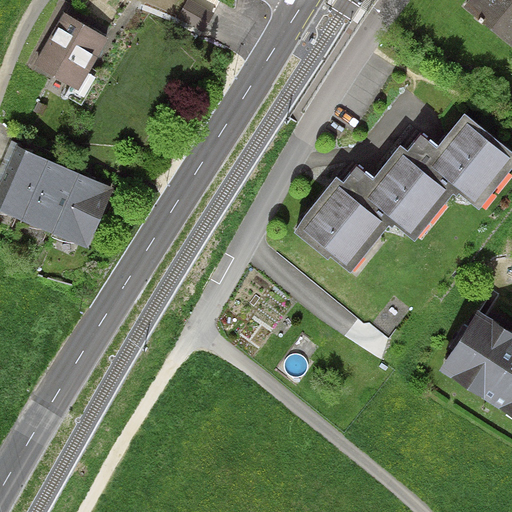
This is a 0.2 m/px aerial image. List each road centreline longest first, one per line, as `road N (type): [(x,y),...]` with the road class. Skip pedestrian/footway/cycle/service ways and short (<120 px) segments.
road 1 (primary): [(301,0),(0,491)]
road 2 (residential): [(393,0),(193,330)]
road 3 (track): [(193,330),(81,511)]
